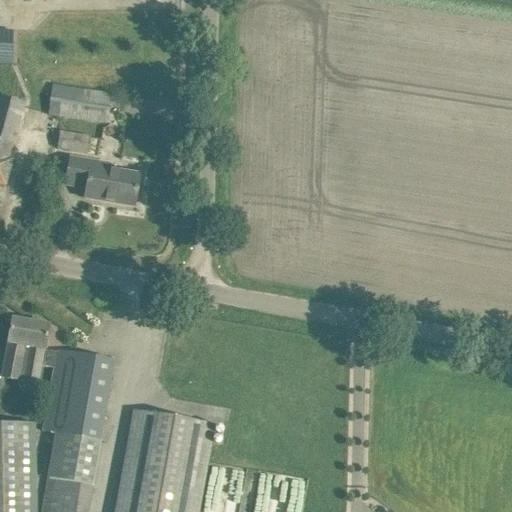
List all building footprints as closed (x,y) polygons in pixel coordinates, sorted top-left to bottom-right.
[(0,34),(13,34),(13,2),(0,2),(0,34)] [(52,86),(48,115),(107,123),(111,95),(52,86)] [(0,96),(0,185),(4,187),(12,161),(7,159),(11,143),(13,144),(24,103),(0,96)] [(61,133),(59,149),(86,154),(89,138),(61,133)] [(140,176),(109,171),(110,166),(70,159),(66,186),(87,189),(85,199),(134,207),(140,176)] [(6,378),(38,384),(41,367),(54,369),(43,432),(100,442),(114,361),(57,351),(57,353),(45,351),(49,326),(13,320),(5,360),(9,361),(6,378)] [(194,511),(211,427),(137,414),(119,511),(194,511)] [(35,511),(34,424),(0,425),(0,511),(35,511)] [(87,511),(92,487),(92,485),(47,478),(40,511),(87,511)]
